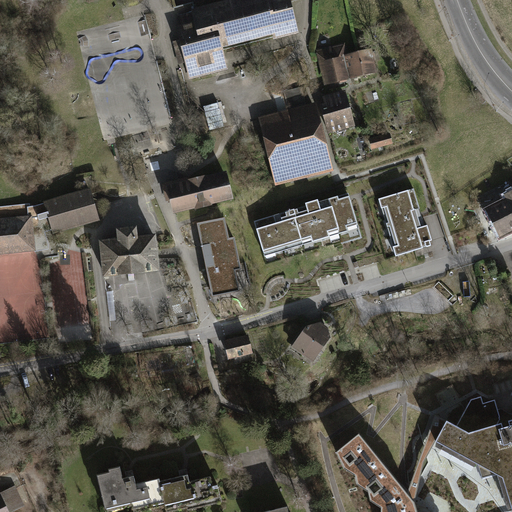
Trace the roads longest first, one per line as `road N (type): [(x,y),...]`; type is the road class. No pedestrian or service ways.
road 1 (residential): [(208,333),(511,243)]
road 2 (residential): [(0,372),(208,333)]
road 3 (residential): [(208,333),(164,205)]
